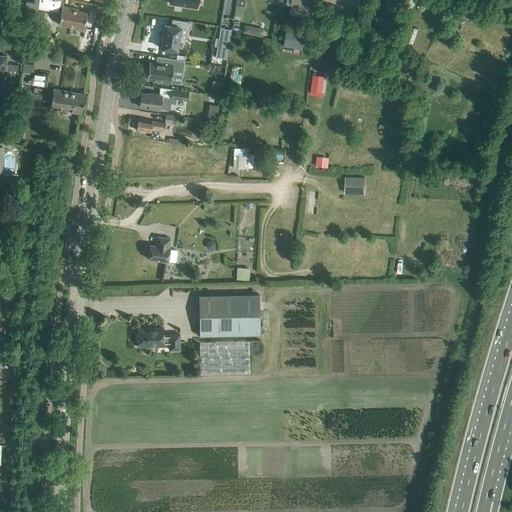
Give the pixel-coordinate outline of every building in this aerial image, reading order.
[(39,0),(38,8),(58,12),(59,6),(60,6),(60,0),(83,0),(90,1),(89,0),(39,0)] [(319,18),(322,0),(286,0),(286,4),(291,5),(290,13),(297,15),(297,13),(313,16),(313,17),(319,18)] [(387,0),(386,7),(401,11),(404,0),(387,0)] [(71,8),(62,6),(59,25),(83,29),(83,31),(87,12),(70,10),(71,8)] [(187,29),(188,22),(172,19),(171,26),(164,25),(160,48),(177,51),(180,28),(187,29)] [(264,29),(244,25),(243,32),(263,37),(264,29)] [(215,45),(214,46),(217,46),(215,57),(226,59),(231,30),(220,28),(218,38),(216,37),(215,45)] [(285,30),(283,46),(293,47),(295,32),(285,30)] [(0,55),(0,80),(3,80),(2,86),(3,89),(4,90),(5,91),(5,92),(7,92),(8,92),(9,92),(10,92),(11,92),(12,91),(13,90),(14,89),(14,88),(14,87),(14,73),(17,73),(18,65),(7,65),(7,56),(0,55)] [(183,70),(185,61),(157,56),(157,57),(159,57),(158,63),(149,62),(146,79),(170,83),(172,69),(183,70)] [(33,73),(31,84),(44,86),(46,75),(33,73)] [(314,74),(312,91),(322,92),(324,76),(314,74)] [(213,86),(211,94),(220,95),(221,87),(213,86)] [(53,89),(51,99),(50,108),(60,110),(60,108),(71,110),(71,112),(81,113),(84,94),(53,89)] [(171,97),(171,98),(176,99),(189,100),(190,92),(172,90),(171,97)] [(19,99),(13,136),(22,137),(24,123),(36,125),(41,95),(25,92),(23,100),(19,99)] [(141,93),(139,107),(149,108),(160,109),(170,111),(171,104),(175,104),(176,99),(171,98),(171,97),(166,97),(161,96),(151,94),(141,93)] [(208,118),(218,119),(219,105),(208,104),(208,118)] [(165,121),(180,123),(181,117),(166,115),(165,121)] [(136,130),(146,131),(150,132),(151,130),(163,132),(165,123),(138,119),(136,130)] [(392,148),(393,161),(402,161),(402,148),(392,148)] [(244,156),(239,156),(240,167),(254,166),(253,155),(249,155),(248,150),(243,151),(244,156)] [(345,163),(345,153),(335,153),(335,162),(345,163)] [(316,156),(316,165),(327,166),(327,157),(316,156)] [(345,176),(345,189),(363,190),(363,177),(345,176)] [(150,245),(147,259),(167,262),(170,248),(168,248),(170,239),(157,237),(155,246),(150,245)] [(305,248),(301,255),(307,258),(311,250),(305,248)] [(169,261),(176,262),(177,250),(171,249),(169,261)] [(249,279),(250,267),(237,267),(237,279),(249,279)] [(2,292),(8,301),(17,295),(11,286),(2,292)] [(258,294),(230,294),(198,295),(199,336),(259,335),(258,294)] [(163,328),(154,328),(154,329),(149,330),(149,328),(138,329),(138,347),(163,346),(163,344),(168,344),(169,351),(180,351),(180,334),(163,334),(163,328)] [(248,341),(229,341),(199,342),(199,374),(249,373),(248,341)]
